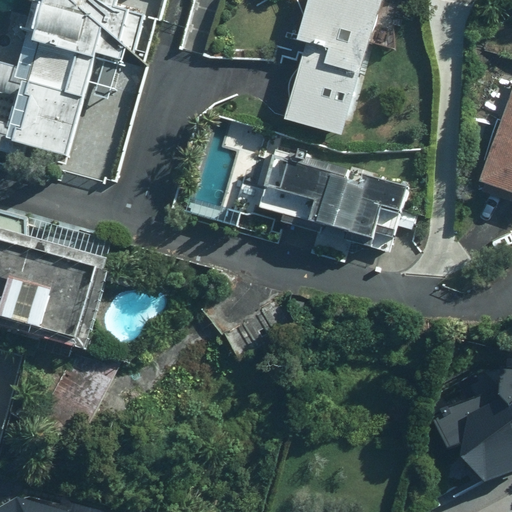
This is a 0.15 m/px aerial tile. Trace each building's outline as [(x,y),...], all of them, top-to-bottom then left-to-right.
[(0,151),(10,154),(11,149),(66,162),(92,57),(132,67),(144,19),(113,11),(115,0),(45,0),(28,72),(0,65),(0,151)] [(307,0),(295,45),(306,48),(284,125),(344,141),(383,0),(307,0)] [(511,94),(479,187),(511,198),(511,94)] [(412,191),(292,154),(279,196),(312,206),(305,226),(368,246),(378,214),(403,222),(412,191)] [(238,214),(193,202),(190,216),(234,228),(238,214)] [(0,230),(0,318),(91,343),(113,262),(0,230)] [(497,392),(433,419),(447,451),(461,446),(472,476),(511,460),(511,367),(502,367),(497,392)] [(41,511),(39,508),(17,502),(1,511),(41,511)]
